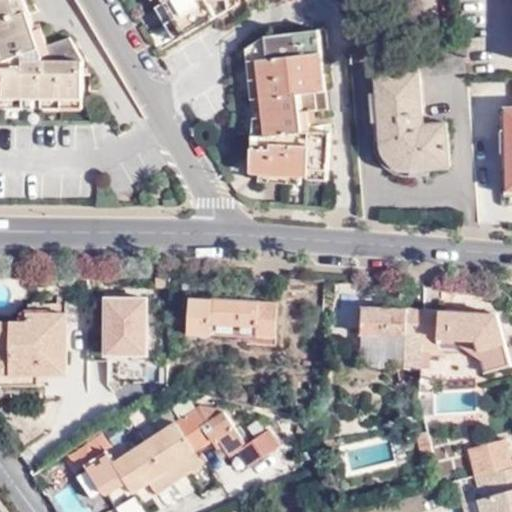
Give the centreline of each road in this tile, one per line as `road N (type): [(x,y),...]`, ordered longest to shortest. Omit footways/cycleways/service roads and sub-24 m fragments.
road 1 (unknown): [(146,89),(244,29),(297,13),(326,18),(337,35),(346,245)]
road 2 (tertiary): [(511,260),(226,234)]
road 3 (residential): [(226,234),(96,0)]
road 4 (tertiary): [(226,234),(0,233)]
road 5 (unknown): [(173,139),(0,151)]
road 6 (unknown): [(476,256),(458,97)]
